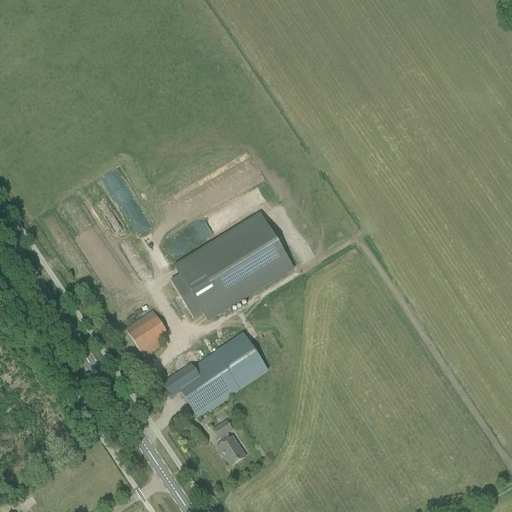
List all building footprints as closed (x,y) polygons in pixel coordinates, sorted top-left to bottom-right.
[(292,270),(260,217),(174,269),(178,277),(170,283),(193,320),(201,315),(206,323),(292,270)] [(58,235),(47,242),(57,258),(68,251),(58,235)] [(124,331),(129,338),(144,360),(152,355),(151,354),(163,346),(159,339),(166,335),(151,313),(124,331)] [(185,359),(164,373),(156,378),(170,399),(179,393),(196,419),(267,373),(243,336),(192,369),(185,359)] [(204,357),(214,350),(205,337),(195,345),(204,357)] [(226,424),(221,427),(212,432),(217,440),(218,439),(222,445),(216,449),(221,456),(222,455),(230,468),(244,459),(231,439),(230,440),(226,434),(231,431),(226,424)]
